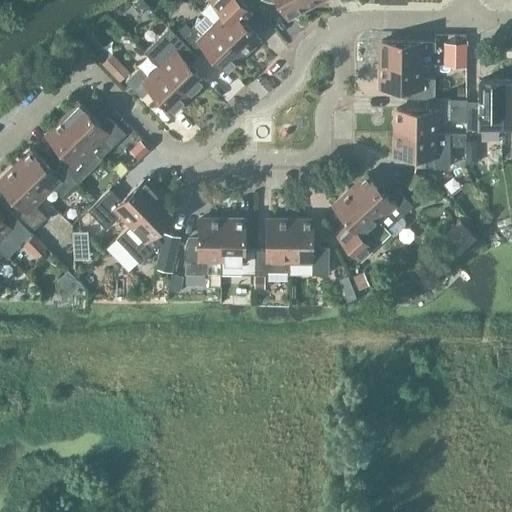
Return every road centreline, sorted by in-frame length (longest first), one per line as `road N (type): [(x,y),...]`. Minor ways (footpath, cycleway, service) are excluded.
road 1 (residential): [(183,164),(217,173),(242,159),(313,156),(322,112),(340,85),(340,22)]
road 2 (residential): [(0,146),(83,64),(183,164)]
road 3 (residential): [(340,22),(306,44),(296,78),(272,102),(234,114),(183,164)]
road 4 (residential): [(466,20),(340,22)]
